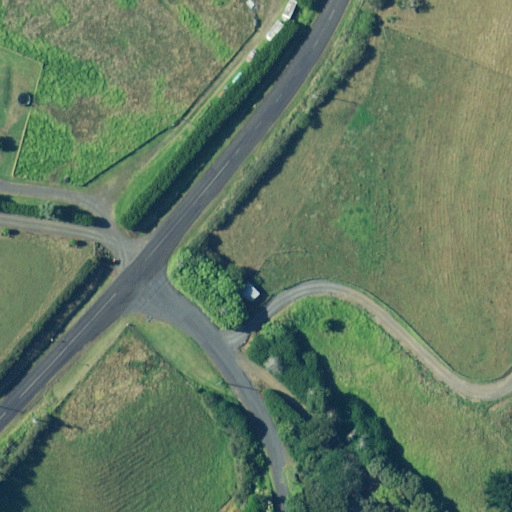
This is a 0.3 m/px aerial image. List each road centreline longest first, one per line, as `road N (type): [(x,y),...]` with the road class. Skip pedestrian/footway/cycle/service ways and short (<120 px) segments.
road 1 (tertiary): [(132,273),(280,96),(337,0)]
road 2 (unclassified): [(132,273),(208,341),(248,400),(275,453),(283,511)]
road 3 (tertiary): [(0,416),(132,273)]
